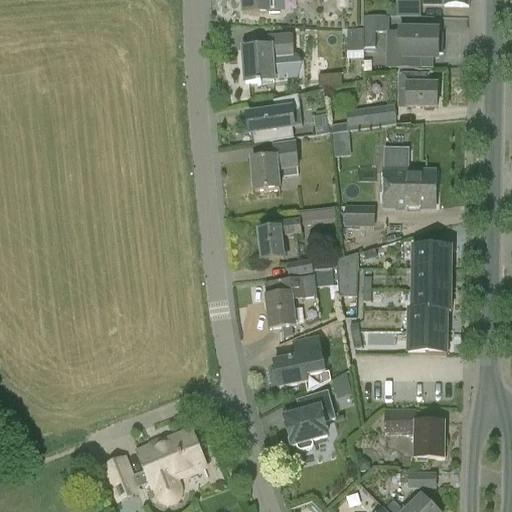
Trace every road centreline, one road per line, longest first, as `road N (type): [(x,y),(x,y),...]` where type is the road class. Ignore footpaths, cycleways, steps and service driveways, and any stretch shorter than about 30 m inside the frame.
road 1 (residential): [(269,511),(219,313),(192,0)]
road 2 (residential): [(489,391),(496,0)]
